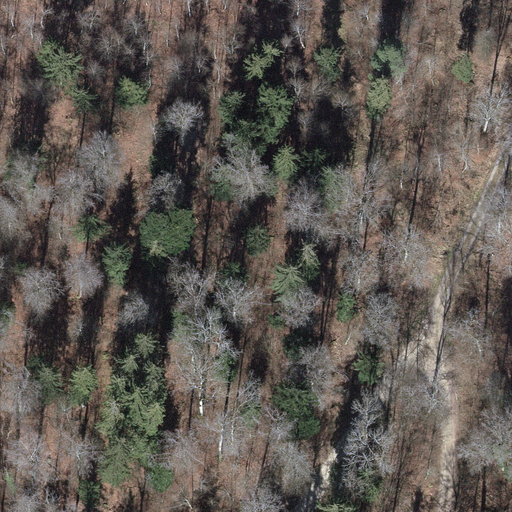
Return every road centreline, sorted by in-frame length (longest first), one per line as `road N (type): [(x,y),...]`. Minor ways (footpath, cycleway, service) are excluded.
road 1 (track): [(511,136),(428,303),(293,511)]
road 2 (track): [(428,303),(455,447),(435,511)]
